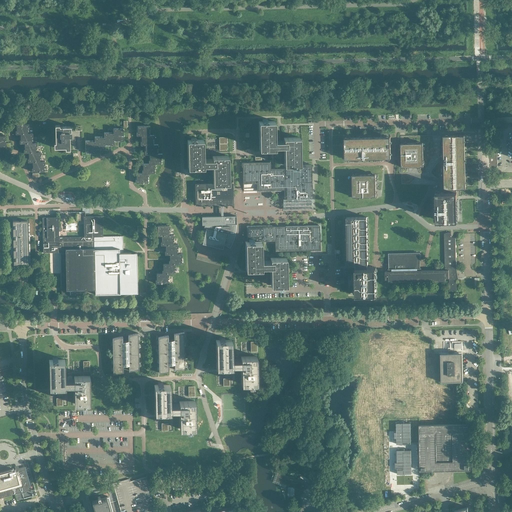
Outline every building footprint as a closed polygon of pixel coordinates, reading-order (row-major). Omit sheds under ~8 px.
[(268,121),(259,121),(259,149),(275,148),(279,147),(284,147),(284,165),(298,165),(300,165),(300,137),(298,137),(284,138),(284,141),(283,141),(275,141),(275,124),(275,121),(268,121)] [(16,134),(21,134),(28,134),(28,133),(28,128),(29,128),(29,124),(17,124),(17,128),(17,131),(16,131),(16,134)] [(69,140),(70,140),(70,136),(69,136),(69,132),(71,132),(71,126),(61,127),(60,127),(60,125),(55,125),(56,141),(56,143),(54,143),(54,148),(61,148),(61,146),(64,146),(64,147),(65,147),(65,150),(70,149),(70,143),(69,143),(69,140)] [(149,136),(149,135),(149,129),(150,129),(150,126),(138,126),(138,130),(140,130),(140,132),(137,132),(137,136),(142,136),(149,136)] [(113,128),(113,133),(114,133),(114,140),(120,140),(120,141),(124,141),(123,129),(117,129),(117,128),(113,128)] [(114,145),(114,140),(114,133),(113,133),(108,133),(108,132),(104,132),(104,137),(105,137),(105,144),(111,144),(111,145),(114,145)] [(33,133),(28,133),(28,134),(21,134),(21,137),(23,137),(23,140),(20,140),(20,144),(25,144),(32,143),(32,137),(33,137),(33,133)] [(153,145),(153,144),(153,139),(154,139),(154,135),(149,135),(149,136),(142,136),(142,139),(144,139),(144,141),(141,142),(141,145),(146,145),(153,145)] [(466,188),(465,150),(465,135),(454,135),(453,135),(443,135),(444,181),(444,189),(445,188),(445,191),(438,191),(436,191),(436,194),(436,214),(436,220),(458,220),(457,188),(466,188)] [(105,149),(105,144),(105,137),(104,137),(98,137),(98,136),(95,136),(95,141),(95,148),(101,148),(101,149),(105,149)] [(345,138),(345,159),(391,158),(391,137),(345,138)] [(213,166),(213,184),(229,183),(228,156),(212,156),(212,160),(208,160),(204,160),(203,139),(187,140),(188,167),(204,167),(204,166),(208,166),(213,166)] [(96,153),(95,148),(95,141),(89,141),(89,140),(85,140),(86,153),(92,152),(92,154),(96,153)] [(37,143),(32,143),(25,144),(25,147),(25,149),(24,149),(24,153),(29,153),(36,153),(36,152),(36,146),(37,146),(37,143)] [(423,143),(401,143),(401,167),(416,166),(416,167),(423,166),(423,143)] [(157,154),(157,148),(158,148),(158,144),(153,144),(153,145),(146,145),(146,148),(148,148),(148,151),(145,151),(145,155),(150,154),(157,154)] [(41,152),(36,152),(36,153),(29,153),(29,156),(31,156),(31,159),(28,159),(28,162),(33,162),(40,162),(40,156),(41,156),(41,152)] [(162,154),(157,154),(150,154),(150,158),(152,158),(152,160),(149,160),(149,163),(155,163),(155,164),(161,164),(161,157),(162,157),(162,154)] [(45,161),(40,162),(33,162),(33,165),(33,168),(32,168),(32,172),(44,171),(44,165),(45,165),(45,161)] [(312,188),(312,178),(312,176),(311,169),(311,166),(311,165),(303,165),(300,165),(298,165),(298,168),(270,169),(270,166),(270,162),(268,162),(257,162),(249,163),(246,163),(243,163),(243,177),(243,183),(243,184),(257,183),(257,190),(260,190),(261,190),(264,190),(267,190),(271,190),(274,190),(277,190),(278,190),(281,190),(284,189),(284,191),(284,199),(283,199),(283,203),(285,203),(285,210),(313,209),(312,198),(312,195),(312,192),(312,188)] [(155,163),(149,163),(143,163),(143,167),(145,167),(145,170),(142,170),(142,173),(149,173),(154,173),(154,167),(155,167),(155,164),(155,163)] [(149,176),(149,173),(142,173),(136,173),(137,177),(139,177),(139,179),(136,179),(136,183),(148,183),(148,176),(149,176)] [(353,197),(376,197),(376,174),(352,175),(353,197)] [(213,184),(196,184),(196,205),(233,204),(233,183),(229,183),(213,184)] [(76,295),(75,295),(75,290),(95,290),(137,289),(136,251),(136,249),(125,249),(121,249),(121,240),(123,240),(123,236),(103,236),(103,216),(93,216),(84,216),(84,237),(56,238),(56,239),(54,239),(54,238),(53,238),(53,234),(59,234),(58,217),(42,218),(43,238),(43,243),(43,250),(48,250),(48,253),(61,252),(62,288),(62,296),(76,295)] [(202,225),(207,225),(208,229),(206,228),(202,244),(223,249),(225,240),(231,243),(232,242),(232,240),(233,239),(233,237),(234,235),(234,233),(235,232),(235,231),(235,229),(235,227),(235,226),(235,224),(237,224),(236,216),(202,217),(202,225)] [(367,217),(346,217),(347,258),(348,265),(351,265),(356,264),(356,266),(356,268),(356,295),(377,294),(376,267),(371,268),(370,268),(368,268),(368,266),(368,264),(368,257),(367,217)] [(13,225),(14,225),(16,225),(16,227),(14,227),(14,228),(13,228),(13,232),(29,232),(28,222),(27,221),(13,221),(13,225)] [(158,232),(157,232),(157,236),(162,236),(169,236),(169,235),(169,229),(170,229),(170,226),(158,226),(158,230),(158,232)] [(319,226),(248,227),(248,238),(255,238),(255,241),(261,241),(275,241),(275,251),(320,250),(319,226)] [(29,236),(29,232),(13,232),(13,236),(14,236),(14,239),(13,239),(13,243),(29,243),(29,239),(26,239),(26,236),(29,236)] [(444,236),(445,258),(445,260),(445,270),(417,271),(417,269),(421,269),(421,268),(419,268),(418,254),(390,255),(391,269),(388,269),(392,269),(392,271),(385,271),(385,280),(386,280),(386,279),(389,279),(389,282),(437,281),(445,281),(445,278),(448,278),(449,278),(449,291),(456,290),(456,291),(457,291),(456,280),(455,268),(456,268),(455,238),(454,238),(452,238),(451,232),(444,233),(444,236)] [(174,235),(169,235),(169,236),(162,236),(162,239),(162,242),(161,242),(161,245),(166,245),(173,245),(173,239),(174,239),(174,235)] [(287,285),(286,257),(270,258),(270,261),(262,261),(261,241),(255,241),(245,241),(246,269),(262,269),(262,268),(266,268),(270,267),(271,285),(287,285)] [(29,253),(29,243),(13,243),(13,247),(15,247),(15,250),(13,250),(13,254),(29,253)] [(178,245),(173,245),(166,245),(166,249),(166,251),(165,251),(165,255),(170,255),(177,254),(177,248),(178,248),(178,245)] [(29,264),(29,253),(13,254),(13,258),(15,258),(15,259),(16,259),(16,261),(14,261),(14,265),(28,265),(29,264)] [(182,254),(177,254),(170,255),(170,258),(170,260),(169,260),(169,264),(175,263),(175,264),(181,264),(181,258),(182,258),(182,254)] [(175,267),(175,264),(175,263),(169,264),(163,264),(163,267),(163,270),(162,270),(162,273),(169,273),(169,274),(174,273),(174,267),(175,267)] [(169,277),(169,274),(169,273),(162,273),(157,273),(157,277),(157,280),(156,280),(156,283),(168,283),(168,277),(169,277)] [(159,373),(169,371),(169,365),(175,364),(175,370),(185,368),(184,332),(174,334),(174,340),(168,341),(168,335),(158,337),(159,373)] [(113,338),(113,374),(123,372),(123,366),(129,365),(129,371),(139,369),(138,333),(128,335),(128,341),(123,342),(122,336),(113,338)] [(232,360),(232,340),(216,340),(216,368),(232,367),(232,364),(237,364),(241,364),(241,384),(257,384),(257,356),(241,356),(241,360),(232,360)] [(463,382),(462,353),(440,354),(441,382),(463,382)] [(49,360),(50,387),(66,387),(65,385),(65,384),(66,384),(68,384),(69,384),(68,384),(71,383),(71,384),(71,383),(74,383),(74,384),(75,404),(91,403),(89,403),(89,376),(90,376),(74,376),(74,380),(70,380),(65,380),(65,360),(49,360)] [(154,385),(155,412),(156,412),(171,412),(171,409),(174,409),(174,411),(175,411),(177,411),(177,409),(179,408),(179,409),(180,429),(196,429),(195,401),(179,401),(179,405),(171,405),(170,385),(154,385)] [(0,438),(18,434),(14,419),(0,423),(0,438)] [(396,432),(395,432),(395,438),(397,438),(397,444),(411,444),(410,423),(396,423),(396,432)] [(420,471),(433,470),(470,469),(469,424),(419,425),(420,471)] [(397,462),(395,462),(395,468),(397,468),(398,474),(412,474),(411,450),(397,450),(397,462)] [(24,467),(19,468),(18,468),(17,468),(16,468),(16,469),(13,470),(13,469),(0,472),(0,497),(14,493),(14,494),(23,492),(23,491),(30,489),(31,490),(29,482),(28,483),(23,467),(25,467),(24,467)] [(294,476),(288,476),(276,472),(278,473),(275,481),(288,486),(288,497),(294,497),(294,488),(304,491),(304,490),(307,483),(294,478),(294,476)] [(155,511),(146,478),(130,482),(129,479),(104,486),(106,492),(107,492),(108,492),(109,493),(109,494),(109,495),(109,496),(108,497),(107,497),(100,499),(92,501),(95,511),(155,511)]
